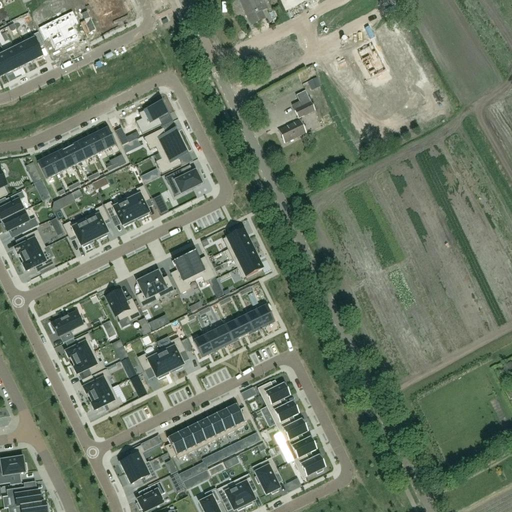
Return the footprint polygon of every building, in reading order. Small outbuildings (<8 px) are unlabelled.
[(85,0),(88,4),(91,3),(97,14),(120,2),(120,1),(121,0),(85,0)] [(262,0),(239,0),(251,26),(265,19),(261,12),(267,10),(262,0)] [(120,2),(97,14),(102,25),(99,26),(103,34),(117,27),(113,20),(126,14),(125,12),(127,11),(123,3),(121,3),(120,2)] [(72,13),(54,22),(66,45),(77,40),(71,28),(77,25),(72,13)] [(54,22),(38,30),(44,41),(50,39),(55,51),(66,45),(54,22)] [(412,56),(401,35),(383,44),(399,75),(417,66),(412,56)] [(32,37),(22,42),(32,63),(33,63),(32,62),(42,57),(32,37)] [(22,42),(12,47),(23,68),(23,67),(32,62),(32,63),(22,42)] [(369,47),(358,53),(361,61),(360,61),(360,62),(361,62),(363,66),(363,67),(364,67),(368,73),(367,73),(371,79),(375,77),(386,71),(377,54),(373,45),(369,47)] [(12,47),(3,51),(13,72),(22,67),(22,68),(23,68),(12,47)] [(3,51),(0,52),(0,70),(3,77),(4,77),(3,76),(12,72),(13,73),(13,72),(3,51)] [(360,92),(342,56),(341,56),(341,57),(325,66),(324,65),(338,93),(339,93),(338,92),(348,87),(352,95),(359,91),(359,92),(360,92)] [(305,92),(296,96),(301,107),(294,111),(298,120),(314,112),(305,92)] [(167,116),(167,115),(161,104),(139,115),(142,120),(136,123),(142,136),(160,127),(162,126),(159,120),(167,116)] [(278,131),(285,144),(305,134),(299,121),(278,131)] [(181,143),(175,132),(175,131),(166,135),(163,129),(162,130),(144,139),(150,152),(155,149),(158,155),(181,143)] [(107,130),(97,135),(105,151),(115,146),(107,130)] [(97,135),(87,140),(95,156),(105,151),(97,135)] [(87,140),(77,145),(85,161),(95,156),(87,140)] [(162,176),(180,167),(181,166),(178,160),(187,156),(187,155),(181,143),(158,155),(161,160),(155,163),(162,176)] [(77,145),(68,150),(75,166),(85,161),(77,145)] [(68,150),(58,155),(66,171),(75,166),(68,150)] [(58,155),(48,159),(56,175),(66,171),(58,155)] [(48,159),(38,165),(45,181),(56,175),(48,159)] [(38,173),(31,177),(34,184),(41,181),(38,173)] [(179,174),(164,181),(167,187),(175,183),(181,196),(202,186),(201,183),(202,182),(199,175),(197,176),(195,173),(182,180),(179,174)] [(137,193),(125,199),(135,221),(141,218),(142,220),(148,216),(147,215),(149,214),(144,204),(150,201),(143,187),(136,191),(137,193)] [(0,221),(0,222),(2,221),(3,223),(27,211),(22,200),(26,198),(24,192),(7,200),(10,206),(0,210),(0,221)] [(168,212),(160,197),(153,200),(161,216),(168,212)] [(111,203),(104,206),(111,220),(117,217),(122,227),(123,227),(124,228),(130,225),(130,223),(135,221),(125,199),(112,205),(111,203)] [(96,213),(84,219),(94,241),(100,238),(101,240),(107,237),(106,235),(108,234),(103,224),(109,221),(102,207),(95,211),(96,213)] [(4,224),(2,225),(6,232),(7,232),(8,233),(17,229),(21,236),(41,226),(37,219),(33,221),(27,211),(3,223),(4,224)] [(70,223),(63,227),(70,241),(76,238),(81,248),(82,247),(83,249),(89,245),(89,244),(94,241),(84,219),(71,225),(70,223)] [(243,231),(223,241),(228,251),(248,241),(243,231)] [(26,244),(14,250),(18,257),(19,256),(22,261),(46,249),(37,232),(23,239),(26,244)] [(248,241),(228,251),(232,260),(253,250),(248,241)] [(46,249),(22,261),(24,266),(22,266),(26,273),(37,267),(40,273),(54,266),(51,259),(49,261),(44,250),(46,249)] [(253,250),(232,260),(237,270),(258,260),(253,250)] [(188,258),(184,260),(195,282),(202,278),(204,284),(215,278),(206,260),(199,263),(194,253),(188,256),(188,258)] [(178,274),(171,277),(180,296),(191,290),(188,285),(195,282),(184,260),(180,262),(179,260),(173,263),(178,274)] [(258,260),(237,270),(242,280),(262,270),(258,260)] [(148,277),(147,278),(159,301),(158,300),(174,292),(169,281),(163,284),(158,273),(156,274),(155,272),(147,276),(148,277)] [(142,294),(137,297),(142,309),(159,301),(147,278),(146,278),(145,277),(137,280),(138,282),(136,283),(142,294)] [(120,291),(106,298),(116,318),(117,317),(120,323),(118,323),(122,330),(131,325),(130,324),(141,318),(132,300),(131,300),(126,303),(124,300),(120,291)] [(266,308),(255,313),(263,329),(274,324),(266,308)] [(255,313),(245,318),(253,334),(263,329),(255,313)] [(74,314),(49,326),(56,340),(69,333),(70,336),(85,329),(83,324),(79,326),(74,314)] [(165,316),(149,325),(152,332),(169,324),(165,316)] [(245,318),(235,323),(243,339),(253,334),(245,318)] [(235,323),(225,328),(233,344),(243,339),(235,323)] [(150,333),(148,327),(142,330),(141,331),(143,336),(150,333)] [(225,328),(214,333),(222,349),(233,344),(225,328)] [(214,333),(204,338),(212,354),(222,349),(214,333)] [(69,351),(65,353),(68,360),(70,359),(73,364),(94,353),(89,343),(91,341),(88,335),(74,342),(77,347),(69,351)] [(204,338),(194,343),(201,359),(212,354),(204,338)] [(172,345),(159,351),(170,373),(171,372),(175,370),(176,372),(183,369),(182,367),(183,366),(182,364),(178,356),(185,353),(181,343),(178,339),(170,343),(172,345)] [(187,340),(181,343),(185,353),(192,350),(187,340)] [(145,355),(137,359),(144,373),(151,370),(155,378),(156,380),(158,379),(158,381),(165,378),(164,376),(168,374),(170,373),(159,351),(146,357),(145,355)] [(94,353),(73,364),(75,369),(73,370),(76,376),(84,373),(88,371),(91,376),(105,369),(102,363),(99,364),(94,353)] [(128,360),(122,363),(130,379),(136,376),(128,360)] [(92,384),(83,389),(86,396),(88,395),(90,400),(112,389),(107,378),(109,377),(106,371),(92,378),(94,383),(92,384)] [(138,378),(131,382),(139,398),(146,394),(138,378)] [(270,383),(257,390),(267,408),(289,397),(283,386),(274,390),(270,383)] [(112,389),(90,400),(93,405),(91,405),(94,412),(104,407),(106,406),(109,412),(123,405),(119,399),(117,400),(112,389)] [(289,397),(267,408),(275,426),(280,424),(298,415),(292,404),(282,408),(279,402),(289,397)] [(226,410),(236,431),(246,426),(244,423),(250,421),(244,409),(239,411),(236,406),(226,411),(226,410)] [(216,415),(226,436),(236,431),(226,410),(225,411),(226,411),(217,416),(216,415)] [(207,420),(206,420),(217,441),(226,436),(216,415),(216,416),(207,420)] [(280,424),(275,426),(284,444),(307,433),(301,422),(291,426),(288,420),(298,415),(280,424)] [(197,425),(207,446),(217,441),(206,420),(206,421),(197,425)] [(187,429),(197,450),(207,446),(197,425),(196,425),(197,425),(188,430),(187,429)] [(178,434),(177,434),(188,455),(197,450),(187,429),(187,430),(178,435),(178,434)] [(307,433),(284,444),(293,462),(316,451),(310,440),(300,444),(297,438),(307,433)] [(170,445),(165,448),(171,460),(176,457),(178,460),(188,455),(177,434),(177,435),(167,440),(170,445)] [(132,458),(120,464),(125,474),(125,475),(149,463),(151,462),(146,452),(144,453),(141,447),(129,453),(132,458)] [(316,451),(293,462),(302,480),(316,473),(317,475),(323,472),(322,470),(324,469),(319,457),(309,462),(306,456),(316,451)] [(1,470),(0,470),(0,485),(10,484),(9,477),(25,474),(25,472),(27,472),(25,465),(23,465),(22,458),(9,460),(9,458),(2,460),(2,462),(0,462),(1,470)] [(255,474),(258,481),(256,482),(259,488),(261,488),(266,496),(271,493),(272,495),(278,492),(277,490),(279,490),(277,485),(272,475),(277,472),(271,459),(260,465),(262,470),(255,474)] [(149,463),(125,475),(125,476),(126,476),(131,486),(142,480),(145,485),(157,480),(149,463)] [(210,478),(226,470),(223,464),(208,471),(207,472),(210,478)] [(206,472),(183,484),(186,491),(210,479),(206,472)] [(249,475),(232,483),(245,509),(252,505),(251,503),(255,502),(250,492),(256,489),(249,475)] [(138,504),(136,505),(139,511),(141,510),(141,511),(146,511),(163,504),(160,497),(165,494),(160,483),(149,489),(152,494),(137,501),(138,504)] [(232,483),(216,491),(222,503),(223,505),(229,503),(233,511),(237,510),(237,511),(246,511),(245,509),(232,483)] [(24,489),(6,491),(7,498),(12,497),(14,508),(43,504),(41,493),(39,493),(39,492),(25,494),(24,489)] [(207,500),(199,504),(203,511),(218,511),(215,506),(222,503),(216,491),(216,490),(204,495),(207,500)] [(43,504),(14,508),(14,509),(18,508),(18,511),(48,511),(47,504),(45,504),(45,503),(43,504)]
